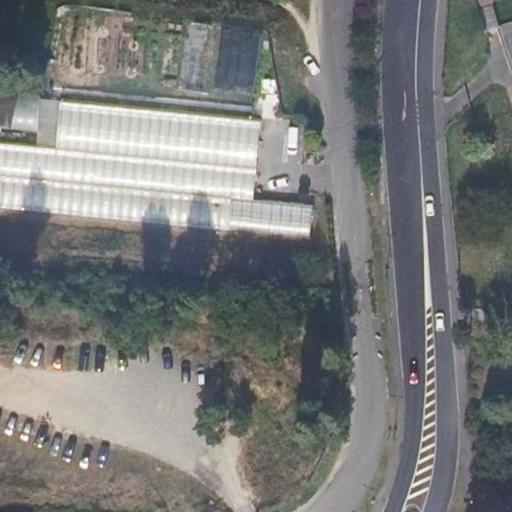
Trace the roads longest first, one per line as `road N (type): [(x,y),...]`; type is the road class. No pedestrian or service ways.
road 1 (residential): [(329,511),(363,457),(371,378),(337,77),(336,0)]
road 2 (tertiary): [(433,511),(446,410),(412,121)]
road 3 (tertiary): [(412,121),(413,427),(394,511)]
road 4 (tertiary): [(412,121),(417,0)]
